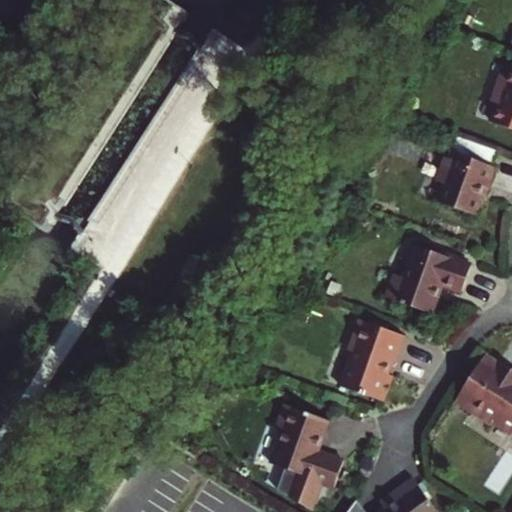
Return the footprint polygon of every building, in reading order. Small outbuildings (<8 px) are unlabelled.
[(494,106),(488,123),(511,131),(511,71),(508,70),(505,77),(500,75),(488,103),(494,106)] [(453,154),(447,152),(444,160),(449,162),(453,154)] [(439,187),(432,204),(470,219),(477,202),(482,189),(487,191),(495,171),(453,154),(449,162),(444,160),(441,158),(431,183),(439,187)] [(477,202),(482,204),(487,191),(482,189),(477,202)] [(406,275),(411,277),(400,306),(433,319),(444,291),(463,298),(473,271),(461,266),(463,263),(438,253),(436,257),(416,249),(406,275)] [(404,340),(357,322),(345,352),(351,355),(337,389),(381,406),(390,382),(386,380),(391,366),(394,367),(404,340)] [(511,365),(502,359),(500,361),(487,353),(455,401),(491,425),(494,421),(511,433),(511,365)] [(328,421),(285,406),(277,427),(285,430),(273,462),(287,467),(280,488),(312,511),(312,510),(322,484),(329,487),(334,488),(344,462),(317,452),(328,421)] [(432,511),(409,480),(387,495),(393,503),(381,511),(380,511),(432,511)] [(322,484),(312,510),(329,487),(322,484)] [(381,511),(393,503),(387,495),(375,503),(381,511)] [(359,511),(353,503),(346,511),(359,511)]
